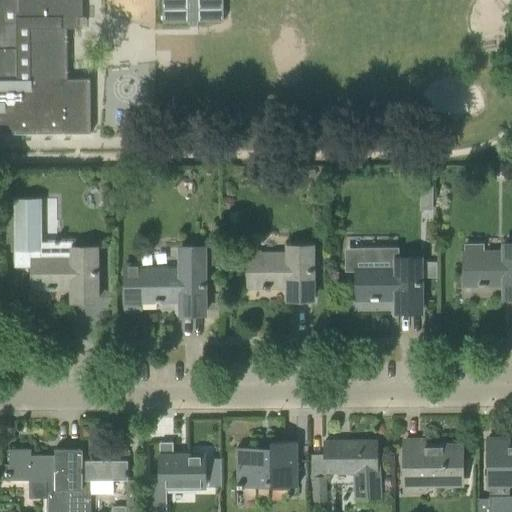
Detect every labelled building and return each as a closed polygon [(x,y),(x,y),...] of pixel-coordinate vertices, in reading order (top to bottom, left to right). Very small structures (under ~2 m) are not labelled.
[(0,0),(0,133),(91,133),(90,78),(67,79),(67,28),(72,27),(81,26),(81,16),(82,16),(82,0),(0,0)] [(218,0),(158,0),(159,23),(219,23),(218,0)] [(41,197),(41,231),(54,232),(55,197),(41,197)] [(39,255),(39,198),(15,198),(15,264),(32,264),(32,288),(72,288),(72,301),(96,301),(96,247),(72,247),(72,255),(39,255)] [(222,238),(212,238),(212,265),(222,265),(222,238)] [(511,297),(511,243),(504,243),(504,252),(484,252),(484,242),(464,242),(464,284),(504,284),(504,297),(511,297)] [(248,255),(248,286),(288,286),(288,299),(312,299),(311,246),(287,246),(287,254),(248,255)] [(180,264),(124,264),(124,310),(155,310),(155,300),(180,300),(180,314),(204,313),(204,293),(204,247),(180,247),(180,264)] [(395,250),(345,251),(345,267),(356,266),(356,278),(356,299),(396,298),(396,312),(420,312),(420,292),(420,258),(395,258),(395,250)] [(424,262),(424,277),(436,277),(436,262),(424,262)] [(81,425),(81,436),(91,436),(91,426),(81,425)] [(511,511),(511,496),(509,496),(509,482),(511,482),(511,446),(509,447),(508,439),(488,439),(489,498),(477,498),(476,511),(511,511)] [(324,457),(309,457),(308,457),(308,480),(312,480),(313,501),(325,501),(325,472),(352,472),(353,499),(379,499),(378,454),(376,454),(376,440),(324,441),(324,457)] [(425,483),(462,482),(461,447),(424,447),(424,440),(404,440),(405,490),(425,490),(425,483)] [(236,447),(236,467),(237,486),(297,486),(296,441),(270,441),(270,447),(236,447)] [(145,477),(145,511),(165,511),(165,487),(204,487),(204,474),(204,454),(173,454),(173,442),(159,442),(159,462),(159,477),(145,477)] [(46,481),(46,511),(67,511),(68,448),(54,448),(54,460),(47,460),(47,454),(31,454),(31,448),(9,448),(9,464),(0,463),(0,479),(9,480),(9,481),(46,481)] [(82,448),(68,448),(67,511),(90,511),(90,480),(127,480),(127,460),(82,460),(82,448)] [(221,458),(208,458),(208,487),(221,487),(221,458)]
